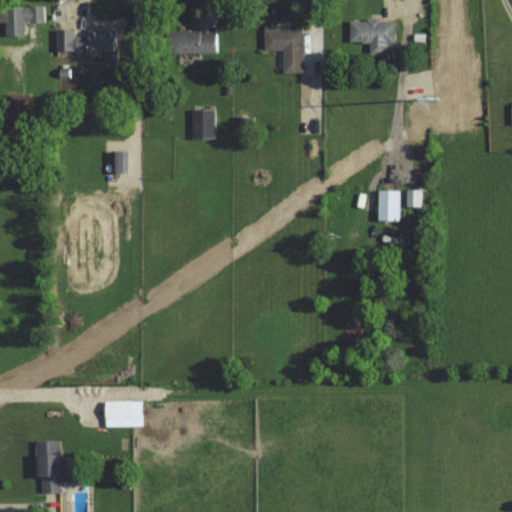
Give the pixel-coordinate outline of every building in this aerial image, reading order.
[(6,36),(25,36),(25,23),(46,23),(46,7),(0,6),(0,22),(6,23),(6,36)] [(395,43),(395,20),(350,20),(350,43),(370,43),(370,56),(387,56),(387,43),(395,43)] [(58,53),(108,51),(109,63),(118,63),(117,29),(57,30),(58,53)] [(303,29),(264,29),(264,51),(284,51),(284,73),(303,73),(303,29)] [(168,32),(168,54),(217,54),(217,32),(168,32)] [(30,95),(8,95),(8,133),(30,133),(30,95)] [(193,139),(215,139),(215,110),(193,110),(193,139)] [(127,173),(127,151),(112,151),(112,173),(127,173)] [(422,207),(422,190),(407,190),(407,207),(422,207)] [(400,221),(400,191),(379,191),(379,221),(400,221)] [(105,419),(133,419),(133,401),(105,401),(105,419)] [(63,440),(37,441),(38,493),(61,493),(60,476),(63,476),(63,440)]
